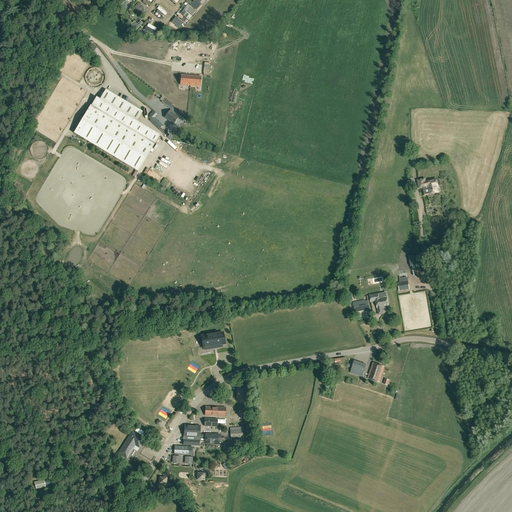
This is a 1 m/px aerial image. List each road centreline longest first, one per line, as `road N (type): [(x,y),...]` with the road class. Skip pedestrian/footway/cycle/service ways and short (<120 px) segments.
road 1 (unclassified): [(511,357),(411,339),(243,371),(199,398),(125,511)]
road 2 (unclassified): [(146,110),(114,84),(92,44),(41,0)]
road 3 (track): [(65,314),(74,283),(136,178)]
